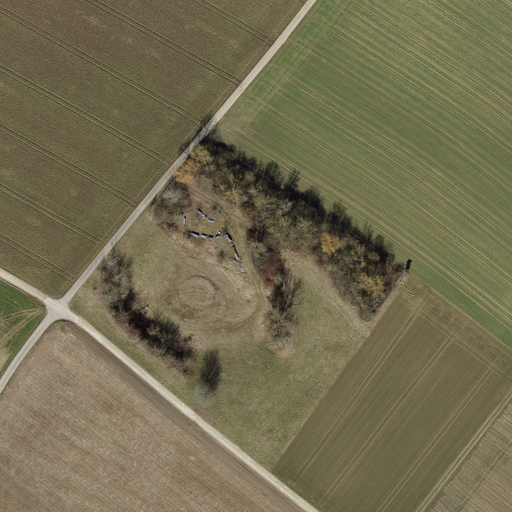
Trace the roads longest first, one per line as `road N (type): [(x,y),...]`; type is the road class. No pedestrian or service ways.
road 1 (track): [(315,0),(0,389)]
road 2 (track): [(0,274),(84,324),(313,511)]
road 3 (track): [(511,391),(419,511)]
